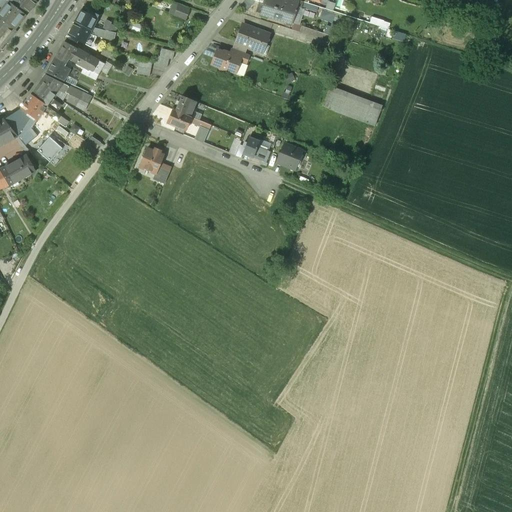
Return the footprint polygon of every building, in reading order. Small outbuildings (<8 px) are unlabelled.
[(5,0),(0,0),(0,6),(2,8),(0,10),(0,12),(0,13),(0,12),(0,18),(15,30),(26,16),(5,0)] [(5,0),(26,16),(37,2),(34,0),(5,0)] [(284,2),(276,0),(265,0),(264,6),(267,7),(264,14),(262,13),(261,14),(283,21),(288,7),(289,5),(289,4),(284,2)] [(190,8),(172,2),(168,14),(186,20),(190,8)] [(296,10),(288,7),(283,21),(291,23),(295,11),(296,11),(296,10)] [(129,12),(119,8),(117,12),(127,16),(129,12)] [(89,14),(81,10),(74,23),(90,31),(92,28),(98,16),(90,12),(89,14)] [(0,18),(0,48),(1,47),(9,36),(10,37),(15,31),(15,30),(0,18)] [(111,23),(107,20),(102,30),(104,31),(107,31),(111,24),(111,23)] [(137,33),(139,24),(132,22),(130,31),(137,33)] [(90,31),(74,23),(67,36),(78,42),(83,44),(87,38),(89,34),(90,31)] [(111,24),(107,31),(112,33),(115,27),(111,24)] [(236,43),(236,44),(248,48),(262,53),(269,35),(243,25),(236,43)] [(102,30),(92,28),(90,31),(89,34),(97,36),(102,38),(104,31),(102,30)] [(107,31),(104,31),(102,38),(113,41),(115,33),(112,33),(107,31)] [(97,36),(89,34),(87,38),(94,42),(97,36)] [(78,42),(67,36),(66,38),(77,44),(78,42)] [(94,42),(87,38),(83,44),(91,48),(94,42)] [(77,49),(64,42),(55,57),(65,63),(68,58),(71,60),(77,49)] [(248,48),(236,44),(236,43),(235,42),(232,49),(245,54),(248,48)] [(111,48),(104,45),(100,55),(107,58),(111,48)] [(205,47),(202,55),(213,59),(216,51),(205,47)] [(99,61),(77,49),(71,60),(71,62),(82,68),(83,68),(84,68),(88,71),(89,70),(92,72),(99,61)] [(174,52),(162,49),(160,57),(169,59),(172,60),(174,52)] [(245,54),(232,49),(230,55),(240,59),(239,63),(245,65),(249,55),(245,54)] [(230,55),(217,50),(211,65),(218,68),(219,69),(224,71),(225,71),(234,74),(239,63),(240,59),(230,55)] [(160,57),(155,56),(154,63),(167,68),(169,59),(160,57)] [(55,57),(46,73),(63,81),(70,69),(64,66),(65,63),(55,57)] [(152,62),(140,58),(138,67),(151,70),(152,62)] [(104,64),(99,61),(92,72),(98,75),(104,64)] [(127,67),(122,75),(128,79),(133,71),(127,67)] [(151,70),(138,67),(137,74),(149,77),(151,70)] [(92,72),(89,70),(88,71),(84,68),(81,73),(85,76),(95,81),(98,75),(92,72)] [(323,72),(310,69),(308,76),(321,79),(323,72)] [(292,73),(283,77),(286,84),(295,80),(292,73)] [(61,83),(45,75),(39,84),(54,95),(58,90),(61,83)] [(69,87),(61,83),(58,90),(65,94),(69,87)] [(54,95),(39,84),(32,94),(31,95),(47,106),(52,99),(54,95)] [(369,106),(363,121),(378,127),(386,105),(330,85),(328,91),(369,106)] [(91,97),(69,87),(65,94),(69,96),(66,102),(84,111),(91,97)] [(289,98),(292,89),(285,87),(282,96),(289,98)] [(369,106),(328,91),(322,106),(363,121),(369,106)] [(47,106),(31,95),(21,109),(37,121),(44,111),(47,106)] [(196,102),(182,96),(179,102),(178,102),(177,105),(178,106),(176,111),(190,117),(196,102)] [(56,102),(52,99),(47,106),(56,113),(61,105),(56,102)] [(56,113),(47,106),(44,111),(52,117),(52,118),(57,122),(61,117),(56,113)] [(19,110),(4,120),(17,136),(25,146),(38,135),(33,129),(35,124),(37,121),(21,109),(19,110)] [(176,111),(173,110),(168,123),(185,130),(187,125),(188,122),(190,117),(176,111)] [(193,112),(190,117),(200,121),(202,122),(204,117),(193,112)] [(68,122),(61,117),(57,122),(65,127),(68,122)] [(190,117),(188,122),(198,126),(200,121),(190,117)] [(4,120),(0,121),(0,145),(17,136),(4,120)] [(188,122),(187,125),(198,130),(208,134),(212,126),(202,122),(200,121),(198,126),(188,122)] [(208,134),(198,130),(195,140),(204,143),(208,134)] [(234,135),(242,138),(244,132),(236,130),(234,135)] [(101,143),(92,137),(88,143),(97,149),(101,143)] [(259,141),(249,137),(247,142),(244,149),(242,154),(252,158),(256,147),(259,141)] [(49,163),(61,149),(49,138),(36,153),(49,163)] [(229,154),(236,157),(240,145),(241,143),(235,140),(229,154)] [(242,154),(244,149),(242,148),(242,146),(240,145),(236,157),(240,159),(242,154)] [(301,151),(285,145),(277,163),(294,170),(301,151)] [(267,151),(256,147),(252,158),(263,162),(267,151)] [(155,149),(154,151),(147,149),(139,167),(155,174),(156,174),(160,163),(164,156),(160,154),(161,151),(155,149)] [(26,157),(0,170),(0,171),(8,185),(8,186),(22,178),(24,180),(31,177),(30,173),(34,171),(26,157)] [(171,168),(160,163),(156,174),(155,174),(153,179),(165,184),(171,168)] [(0,188),(8,185),(0,171),(0,188)] [(70,188),(60,180),(55,185),(65,193),(70,188)]
